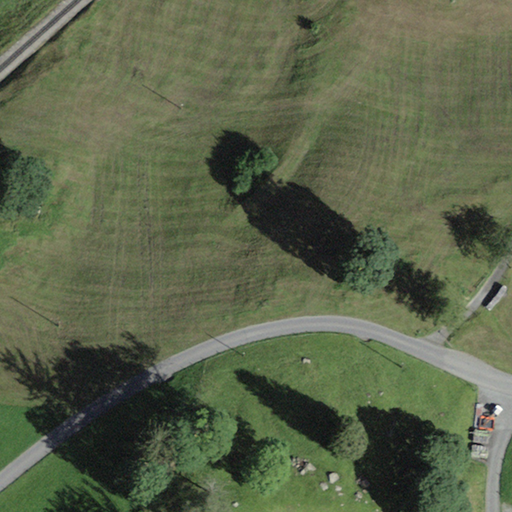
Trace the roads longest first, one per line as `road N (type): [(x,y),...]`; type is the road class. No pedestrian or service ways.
road 1 (residential): [(511,387),(364,327),(280,326),(178,360),(86,413),(0,482)]
road 2 (track): [(511,387),(493,511)]
